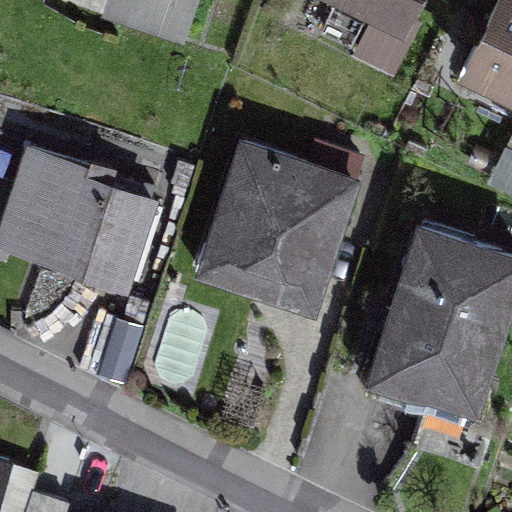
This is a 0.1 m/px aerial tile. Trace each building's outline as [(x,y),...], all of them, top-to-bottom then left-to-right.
[(191,0),(98,0),(95,10),(179,38),(191,0)] [(351,0),(404,26),(416,0),(351,0)] [(511,0),(491,0),(460,64),(511,89),(511,0)] [(242,132),(198,266),(319,305),(363,171),(242,132)] [(29,150),(1,237),(131,278),(159,191),(29,150)] [(511,321),(511,241),(420,209),(362,374),(479,415),(511,321)]
